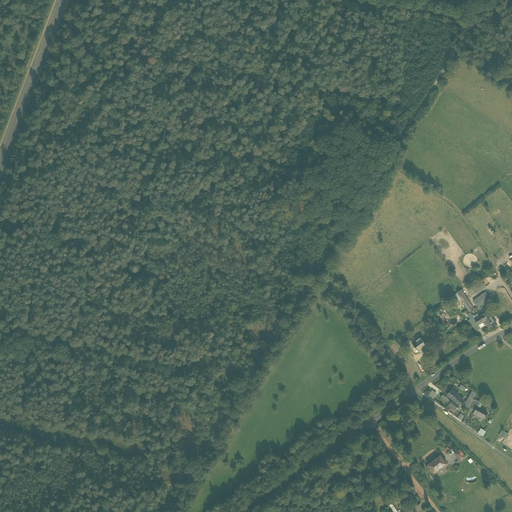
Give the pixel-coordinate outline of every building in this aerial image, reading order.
[(511,273),(509,269),(502,274),(509,284),(510,284),(511,282),(511,273)] [(467,291),(471,297),(485,288),(481,282),(467,291)] [(473,310),(465,298),(466,298),(461,290),(457,293),(470,312),(473,310)] [(484,293),(473,301),(478,308),(484,305),(489,301),(484,293)] [(489,301),(484,305),(487,310),(492,306),(489,301)] [(475,319),(477,324),(478,325),(482,322),(485,321),(484,320),(491,316),(488,311),(479,317),(475,319)] [(496,325),(491,316),(484,320),(485,321),(490,329),(496,325)] [(475,326),(471,319),(470,320),(468,321),(476,331),(480,328),(478,325),(477,324),(475,326)] [(412,344),(410,340),(409,339),(403,343),(409,351),(414,347),(412,344)] [(426,346),(422,341),(418,344),(416,341),(412,344),(414,347),(418,352),(426,346)] [(470,363),(469,364),(469,365),(457,373),(460,378),(462,377),(460,374),(473,365),(472,363),(471,364),(470,363)] [(458,394),(453,390),(450,393),(449,393),(447,396),(449,398),(450,397),(453,400),(454,399),(457,395),(458,394)] [(436,394),(432,391),(428,396),(433,399),(436,394)] [(450,400),(443,395),(440,398),(447,403),(450,400)] [(457,395),(454,399),(460,404),(463,400),(457,395)] [(469,397),(465,405),(469,407),(471,403),(473,399),(469,397)] [(460,404),(454,399),(453,400),(448,406),(454,411),(457,408),(458,409),(460,407),(458,406),(460,404)] [(477,407),(480,402),(473,399),(471,403),(474,404),(472,409),(475,411),(477,407)] [(477,407),(475,411),(473,414),(483,419),(487,412),(479,408),(477,407)] [(477,432),(483,436),(486,431),(481,428),(477,432)] [(509,435),(502,430),(499,435),(506,440),(509,435)] [(465,457),(460,450),(455,454),(460,461),(465,457)] [(440,456),(428,465),(426,467),(429,470),(431,469),(434,473),(446,464),(440,456)]
